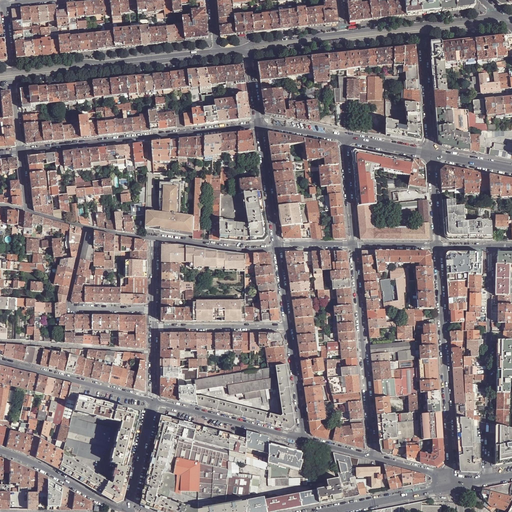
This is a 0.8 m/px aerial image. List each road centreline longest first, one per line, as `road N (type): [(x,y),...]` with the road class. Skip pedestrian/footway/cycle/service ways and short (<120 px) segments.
road 1 (residential): [(436,245),(452,485)]
road 2 (residential): [(21,151),(258,124)]
road 3 (residential): [(486,480),(490,245)]
road 4 (residential): [(352,244),(373,457)]
road 5 (residential): [(216,50),(12,70)]
road 6 (residential): [(13,81),(216,55)]
road 7 (residential): [(258,124),(430,153)]
road 8 (residential): [(248,51),(421,36)]
road 9 (residential): [(154,312),(72,310),(85,227)]
road 10 (residential): [(506,18),(342,33)]
road 11 (residential): [(154,401),(0,360)]
road 12 (residential): [(303,440),(154,401)]
road 13 (residential): [(153,351),(0,341)]
road 14 (tertiary): [(0,452),(125,511)]
road 15 (residential): [(153,327),(287,326)]
road 16 (tertiary): [(326,511),(452,485)]
road 17 (residential): [(276,247),(258,124)]
road 18 (residential): [(154,239),(276,247)]
